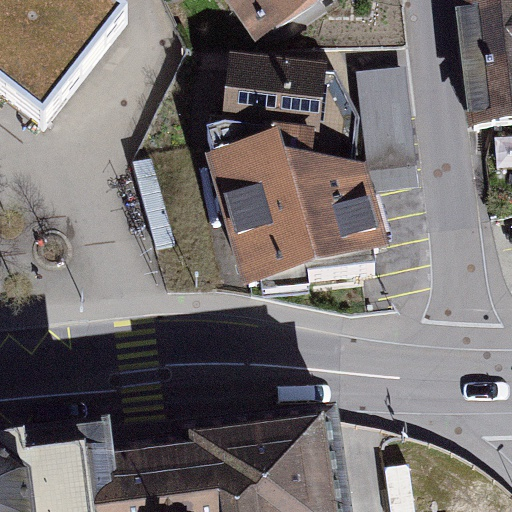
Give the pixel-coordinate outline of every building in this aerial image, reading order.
[(0,0),(0,91),(49,130),(129,28),(106,0),(0,0)] [(225,0),(249,37),(274,31),(322,0),(225,0)] [(511,7),(461,13),(475,131),(511,126),(511,7)] [(334,81),(238,70),(230,136),(312,146),(309,178),(350,181),(356,124),(334,81)] [(357,76),(369,199),(419,193),(406,70),(357,76)] [(230,136),(209,141),(249,289),(375,276),(372,255),(379,254),(359,181),(350,181),(309,178),(312,146),(230,136)] [(344,511),(332,424),(179,445),(181,454),(188,511),(344,511)] [(0,511),(188,511),(181,454),(104,463),(102,449),(0,461),(0,511)]
